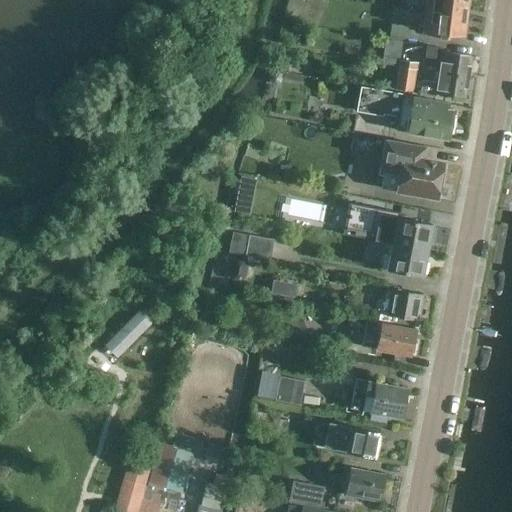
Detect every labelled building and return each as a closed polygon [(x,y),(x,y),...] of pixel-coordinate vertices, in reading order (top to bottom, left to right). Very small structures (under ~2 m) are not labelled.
[(466,0),(425,0),(424,11),(465,15),(466,0)] [(465,15),(424,11),(422,33),(439,35),(439,40),(444,40),(444,35),(463,38),(465,15)] [(390,24),(389,37),(409,39),(411,27),(390,24)] [(472,55),(443,51),(444,48),(426,46),(424,61),(438,63),(437,73),(469,77),(472,55)] [(358,59),(360,50),(345,47),(343,57),(358,59)] [(395,92),(396,89),(413,91),(417,64),(400,61),(401,56),(383,53),(377,88),(395,92)] [(469,77),(437,73),(435,82),(420,79),(418,95),(435,98),(436,95),(465,99),(469,77)] [(444,103),(359,89),(355,111),(383,117),(383,114),(398,117),(395,131),(447,140),(452,111),(443,109),(444,103)] [(397,174),(394,191),(436,199),(443,163),(422,159),(424,146),(384,138),(378,171),(397,174)] [(252,178),(240,176),(234,207),(246,210),(252,178)] [(432,225),(395,218),(390,244),(427,251),(432,225)] [(232,253),(244,255),(270,260),(274,240),(248,235),(235,232),(232,253)] [(427,251),(390,244),(385,269),(422,276),(427,251)] [(293,298),(296,285),(273,280),(270,293),(293,298)] [(424,294),(390,289),(385,316),(419,322),(424,294)] [(174,302),(182,305),(186,295),(178,292),(174,302)] [(380,322),(380,323),(375,322),(373,334),(378,335),(375,351),(411,358),(416,328),(380,322)] [(166,368),(169,349),(146,344),(142,363),(165,368),(166,368)] [(165,368),(142,364),(140,375),(134,374),(128,381),(128,382),(113,400),(119,405),(137,384),(163,389),(165,379),(163,379),(165,368)] [(300,405),(304,381),(279,376),(274,400),(300,405)] [(407,388),(367,381),(364,396),(365,396),(362,411),(368,412),(368,413),(401,419),(407,388)] [(296,425),(299,410),(259,402),(256,417),(296,425)] [(157,511),(164,491),(143,485),(149,462),(144,460),(150,444),(147,443),(155,423),(154,423),(155,419),(147,416),(145,420),(143,419),(137,435),(139,435),(137,441),(141,442),(135,458),(131,457),(117,507),(111,505),(109,511),(157,511)] [(349,427),(328,423),(323,447),(344,451),(344,452),(375,458),(380,433),(349,427)] [(181,493),(193,452),(159,442),(147,483),(181,493)] [(380,503),(386,474),(350,467),(344,496),(380,503)] [(208,480),(199,511),(216,511),(224,485),(208,480)] [(320,509),(325,487),(292,480),(288,503),(320,509)] [(331,511),(278,502),(275,511),(331,511)]
